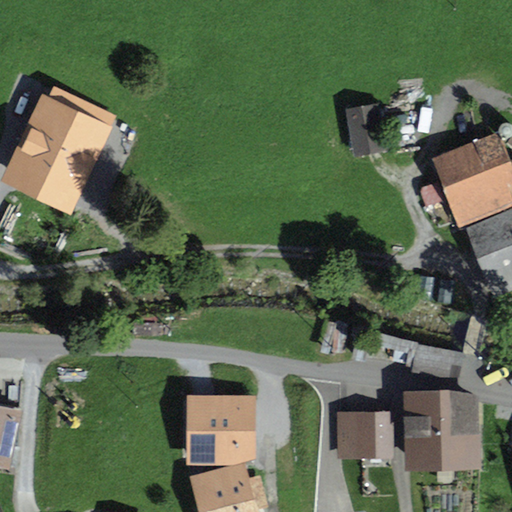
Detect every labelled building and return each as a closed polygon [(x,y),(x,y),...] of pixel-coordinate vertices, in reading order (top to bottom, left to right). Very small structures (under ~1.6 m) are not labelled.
[(73,214),(118,116),(56,87),(51,98),(42,94),(2,181),(73,214)] [(388,150),(380,102),(348,108),(356,155),(388,150)] [(511,158),(501,131),(434,157),(443,179),(420,188),(427,207),(450,198),(462,226),(467,224),(511,206),(511,158)] [(511,289),(511,206),(467,224),(496,296),(511,289)] [(460,375),(466,352),(366,329),(363,342),(409,353),(406,364),(414,365),(413,369),(445,377),(460,375)] [(453,388),(405,389),(408,470),(483,467),(480,395),(453,388)] [(257,459),(257,394),(188,394),(188,465),(233,465),(247,461),(257,459)] [(0,466),(12,469),(25,409),(0,403),(0,466)] [(393,457),(392,410),(339,411),(339,416),(320,416),(320,446),(339,446),(339,458),(393,457)] [(260,475),(252,477),(247,461),(233,465),(190,477),(199,511),(261,511),(260,510),(269,507),(260,475)]
